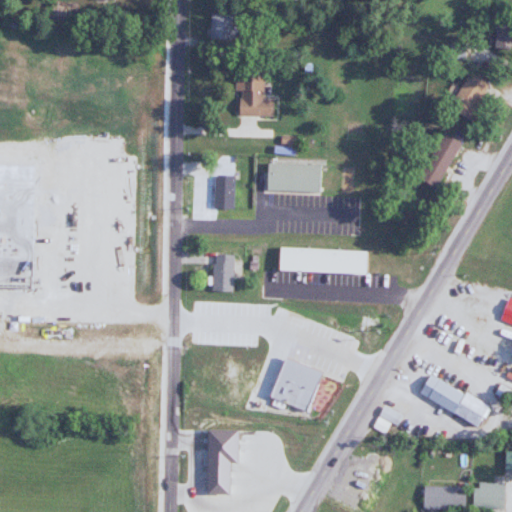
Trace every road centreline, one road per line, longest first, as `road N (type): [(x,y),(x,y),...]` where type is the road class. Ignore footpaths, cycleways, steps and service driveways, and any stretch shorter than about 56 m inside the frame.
road 1 (residential): [(167,511),(182,0)]
road 2 (secondary): [(297,511),(511,152)]
